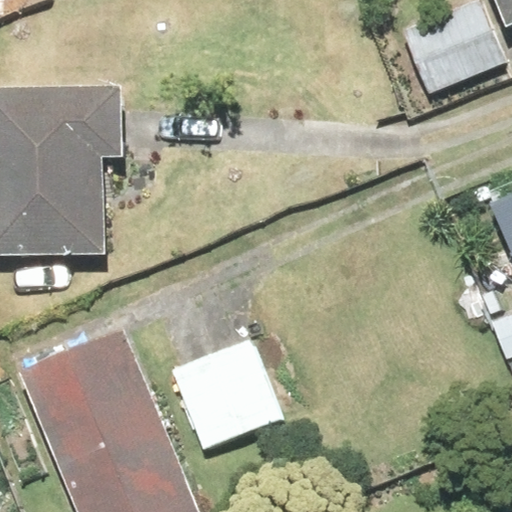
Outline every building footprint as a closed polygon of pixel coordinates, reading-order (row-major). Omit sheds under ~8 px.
[(511,0),(486,0),(504,40),(511,36),(511,0)] [(0,272),(102,264),(94,169),(121,167),(115,93),(0,102),(0,272)] [(453,209),(470,248),(511,229),(511,184),(511,183),(453,209)] [(193,511),(123,341),(22,382),(75,511),(193,511)] [(262,344),(182,374),(213,455),(293,425),(262,344)]
